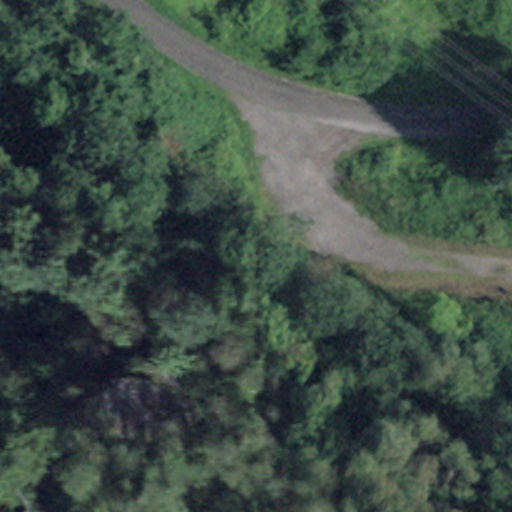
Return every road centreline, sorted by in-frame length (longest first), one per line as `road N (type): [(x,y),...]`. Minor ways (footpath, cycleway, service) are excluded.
road 1 (track): [(511,113),(395,120),(291,114),(151,30),(123,0)]
road 2 (track): [(511,270),(394,255),(323,218),(290,165),(291,114)]
